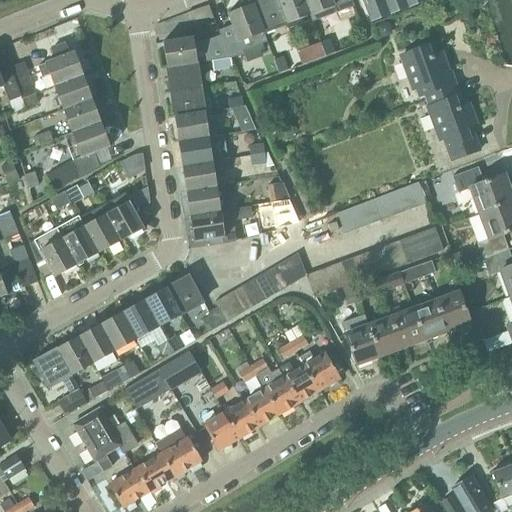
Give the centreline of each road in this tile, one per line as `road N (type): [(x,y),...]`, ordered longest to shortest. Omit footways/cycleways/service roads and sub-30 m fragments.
road 1 (residential): [(0,350),(168,251),(136,15)]
road 2 (residential): [(174,511),(375,392),(389,396),(418,448)]
road 3 (residential): [(82,511),(0,377)]
road 4 (residential): [(136,15),(88,1),(0,35)]
road 5 (tertiary): [(313,511),(418,448)]
